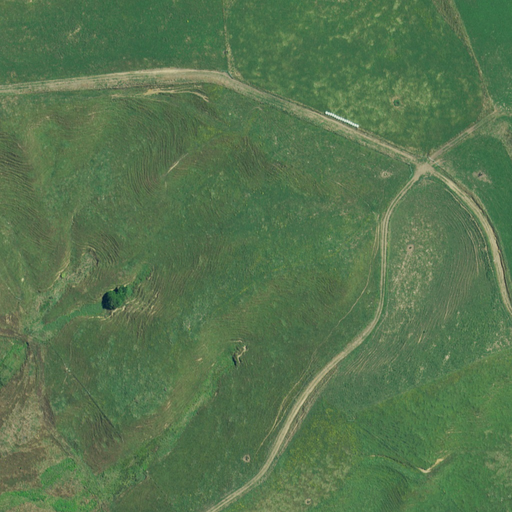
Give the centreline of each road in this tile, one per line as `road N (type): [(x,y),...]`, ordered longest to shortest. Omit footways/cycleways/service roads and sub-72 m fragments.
road 1 (track): [(0,93),(194,73),(348,128),(425,165),(483,215),(511,303)]
road 2 (track): [(206,511),(278,448),(330,362),(379,323),(385,221),(425,165),(511,113)]
